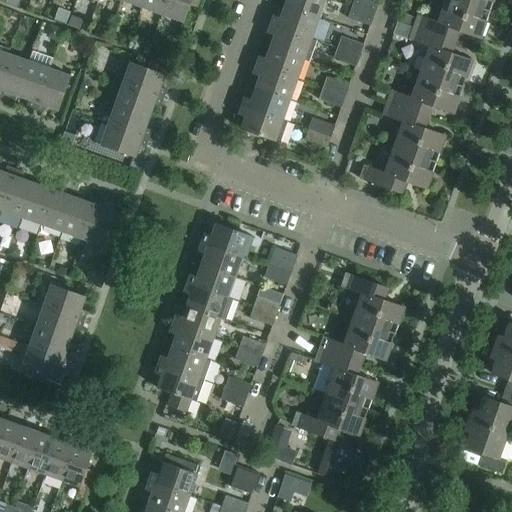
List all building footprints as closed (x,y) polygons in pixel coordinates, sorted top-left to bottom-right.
[(19,0),(7,0),(6,4),(18,9),(21,0),(19,0)] [(143,9),(145,0),(122,0),(122,2),(143,9)] [(164,17),(169,0),(145,0),(143,9),(164,17)] [(169,0),(164,17),(184,24),(192,0),(169,0)] [(286,0),(285,6),(320,19),(327,0),(286,0)] [(355,0),(353,8),(375,15),(379,4),(367,0),(355,0)] [(418,15),(414,27),(456,42),(460,31),(481,39),(491,12),(456,0),(445,0),(438,22),(418,15)] [(456,0),(491,12),(494,0),(456,0)] [(273,16),(270,25),(313,40),(320,19),(285,6),(280,18),(273,16)] [(371,27),(375,15),(353,8),(348,19),(371,27)] [(59,9),(55,22),(66,26),(71,13),(59,9)] [(72,16),(68,27),(74,29),(81,31),(85,21),(72,16)] [(51,25),(46,38),(58,42),(63,30),(51,25)] [(94,36),(108,41),(112,30),(98,25),(94,36)] [(270,25),(267,34),(274,37),(270,47),(306,60),(306,61),(310,62),(310,61),(318,41),(313,40),(270,25)] [(414,27),(409,40),(429,48),(420,72),(464,87),(473,61),(452,54),(456,42),(414,27)] [(338,49),(361,57),(365,45),(342,37),(338,49)] [(259,57),(256,65),(299,80),(306,61),(306,60),(270,47),(266,59),(259,57)] [(357,68),(361,57),(338,49),(334,60),(357,68)] [(0,84),(11,54),(0,50),(0,84)] [(19,98),(32,62),(11,54),(0,84),(0,97),(3,99),(5,93),(19,98)] [(36,110),(51,68),(32,62),(19,98),(30,101),(27,107),(36,110)] [(122,84),(165,98),(168,91),(161,88),(166,75),(130,63),(122,84)] [(256,65),(253,75),(260,77),(256,89),(291,101),(299,80),(256,65)] [(51,68),(36,110),(44,113),(46,107),(59,112),(72,76),(51,68)] [(391,90),(387,103),(393,105),(429,118),(433,107),(454,115),(464,87),(420,72),(411,97),(391,90)] [(324,89),(346,97),(350,86),(328,78),(324,89)] [(84,81),(80,92),(90,95),(92,89),(89,83),(84,81)] [(162,107),(165,98),(122,84),(115,105),(151,117),(155,105),(162,107)] [(245,97),(242,107),(284,121),(291,101),(256,89),(252,100),(245,97)] [(342,108),(346,97),(324,89),(320,100),(342,108)] [(387,103),(382,116),(402,123),(393,148),(437,163),(446,137),(425,129),(429,118),(393,105),(387,103)] [(147,129),(151,117),(115,105),(108,124),(150,140),(153,131),(147,129)] [(242,107),(239,115),(245,118),(241,130),(281,143),(289,123),(284,121),(242,107)] [(309,130),(332,138),(336,126),(313,119),(309,130)] [(147,148),(150,140),(108,124),(100,146),(136,159),(141,145),(147,148)] [(328,149),(332,138),(309,130),(305,141),(328,149)] [(62,141),(61,144),(72,148),(73,145),(76,137),(65,133),(62,141)] [(364,165),(360,179),(402,194),(407,182),(428,190),(437,163),(393,148),(385,172),(364,165)] [(0,211),(1,211),(17,169),(8,166),(5,173),(0,170),(0,211)] [(20,218),(34,183),(23,179),(25,172),(17,169),(1,211),(20,218)] [(40,225),(57,184),(49,181),(46,188),(34,183),(20,218),(40,225)] [(62,233),(75,198),(64,194),(67,187),(57,184),(40,225),(62,233)] [(82,240),(98,198),(89,195),(87,202),(75,198),(62,233),(82,240)] [(98,198),(82,240),(104,248),(117,212),(105,208),(107,201),(98,198)] [(202,242),(244,258),(252,237),(216,224),(211,236),(205,234),(202,242)] [(237,278),(244,258),(202,242),(199,252),(205,254),(201,265),(237,278)] [(12,246),(9,256),(19,260),(21,254),(18,248),(12,246)] [(269,267),(291,275),(298,256),(276,248),(269,267)] [(0,258),(0,271),(8,275),(12,263),(13,263),(0,258)] [(340,260),(337,270),(347,273),(350,263),(340,260)] [(229,299),(237,278),(201,265),(197,277),(190,275),(187,283),(229,299)] [(287,286),(291,275),(269,267),(265,278),(287,286)] [(60,268),(58,274),(72,278),(74,273),(60,268)] [(88,273),(85,283),(101,288),(104,279),(88,273)] [(352,319),(396,334),(405,308),(384,301),(389,289),(346,273),(341,287),(361,294),(352,319)] [(229,299),(187,283),(184,292),(191,295),(187,307),(222,319),(226,321),(234,301),(229,299)] [(44,304),(86,320),(88,312),(82,310),(87,297),(51,284),(44,304)] [(254,308),(277,316),(281,304),(258,296),(254,308)] [(83,329),(86,320),(44,304),(36,326),(72,339),(76,327),(83,329)] [(3,306),(0,314),(9,318),(12,309),(3,306)] [(215,339),(222,319),(187,307),(183,318),(176,315),(173,324),(215,339)] [(273,327),(277,316),(254,308),(250,319),(273,327)] [(387,361),(396,334),(352,319),(343,344),(324,337),(319,349),(335,355),(362,365),(366,354),(387,361)] [(208,360),(215,339),(173,324),(170,333),(176,335),(172,347),(208,360)] [(511,324),(509,324),(505,338),(499,336),(495,347),(511,352),(511,324)] [(68,351),(72,339),(36,326),(29,347),(71,361),(74,353),(68,351)] [(240,349),(262,357),(267,345),(244,337),(240,349)] [(68,370),(71,361),(29,347),(22,368),(57,380),(62,368),(68,370)] [(212,362),(208,360),(172,347),(168,358),(162,356),(158,365),(205,382),(212,362)] [(511,352),(495,347),(491,358),(497,360),(492,374),(509,380),(505,392),(511,394),(511,352)] [(258,368),(262,357),(240,349),(236,359),(258,368)] [(358,376),(362,365),(335,355),(319,349),(315,363),(334,370),(326,394),(370,409),(379,383),(358,376)] [(197,402),(205,382),(158,365),(155,374),(161,376),(157,389),(172,394),(168,406),(188,414),(193,401),(197,402)] [(225,389),(248,397),(252,385),(229,378),(225,389)] [(244,408),(248,397),(225,389),(221,400),(244,408)] [(511,394),(505,392),(501,403),(483,397),(479,411),(473,409),(469,420),(509,434),(511,427),(511,394)] [(360,436),(370,409),(326,394),(317,419),(297,412),(292,426),(334,441),(339,429),(360,436)] [(0,445),(8,422),(0,418),(0,445)] [(224,423),(220,437),(234,442),(239,428),(240,425),(226,420),(224,423)] [(501,459),(509,434),(469,420),(465,432),(471,434),(466,448),(483,454),(479,465),(503,474),(507,461),(501,459)] [(0,459),(12,464),(25,428),(8,422),(0,445),(0,459)] [(30,470),(43,434),(25,428),(12,464),(30,470)] [(46,476),(59,440),(43,434),(30,470),(46,476)] [(64,482),(77,446),(59,440),(46,476),(64,482)] [(270,442),(265,456),(279,460),(292,465),(297,452),(283,447),(270,442)] [(77,446),(64,482),(81,488),(94,452),(77,446)] [(149,481),(191,496),(202,467),(166,454),(163,462),(159,475),(152,473),(149,481)] [(252,495),(260,474),(237,466),(229,487),(252,495)] [(306,493),(309,484),(286,475),(278,498),(290,502),(294,489),(306,493)] [(171,511),(185,511),(191,496),(149,481),(146,490),(152,493),(148,504),(171,511)] [(223,507),(237,511),(246,511),(249,504),(227,496),(223,507)]
